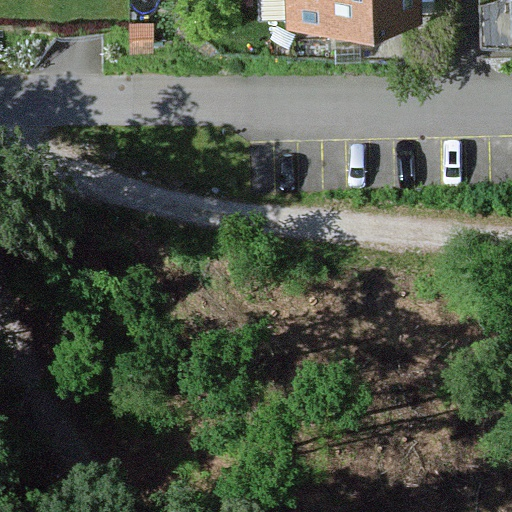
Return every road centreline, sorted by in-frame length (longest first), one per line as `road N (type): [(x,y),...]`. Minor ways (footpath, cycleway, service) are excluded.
road 1 (track): [(511,239),(118,190),(26,163),(0,133)]
road 2 (residential): [(0,99),(459,108)]
